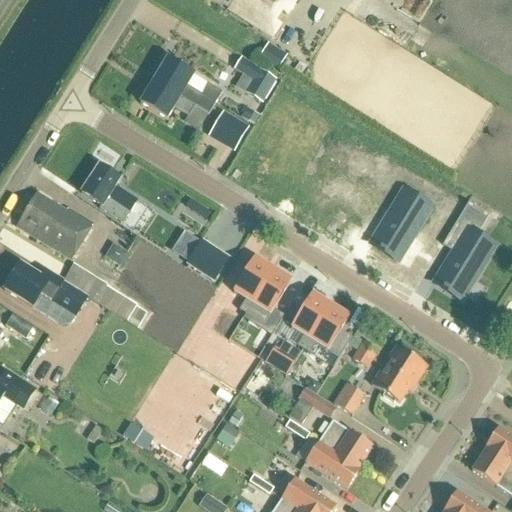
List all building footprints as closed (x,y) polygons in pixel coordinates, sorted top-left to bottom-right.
[(210,0),(228,11),(227,12),(273,41),(298,0),(210,0)] [(167,61),(153,84),(184,103),(193,109),(209,119),(216,109),(224,96),(195,79),(167,61)] [(254,84),(248,95),(263,104),(276,83),(242,62),(235,73),(254,84)] [(153,84),(139,105),(167,123),(175,111),(178,112),(203,128),(209,119),(193,109),(184,103),(153,84)] [(247,111),(241,121),(253,128),(259,119),(247,111)] [(225,115),(210,140),(234,155),(250,130),(225,115)] [(123,227),(138,204),(118,191),(123,183),(98,166),(79,196),(102,211),(100,215),(110,222),(112,220),(123,227)] [(66,215),(37,197),(16,231),(71,264),(93,228),(67,212),(66,215)] [(374,243),(371,248),(397,263),(399,259),(427,216),(401,200),(374,243)] [(0,249),(41,275),(50,261),(0,229),(0,249)] [(437,283),(434,287),(460,303),(462,299),(490,256),(464,240),(437,283)] [(202,241),(187,265),(214,283),(230,259),(202,241)] [(245,318),(272,273),(254,261),(233,296),(245,303),(238,314),(245,318)] [(136,311),(138,307),(75,267),(65,283),(128,323),(136,311)] [(43,281),(21,268),(5,293),(32,311),(41,297),(70,314),(76,318),(87,301),(47,275),(43,281)] [(291,284),(272,273),(245,318),(263,329),(273,313),(291,284)] [(301,353),(330,308),(311,297),(290,332),(303,339),(296,350),(301,353)] [(348,320),(330,308),(301,353),(308,357),(315,347),(327,354),(338,361),(351,341),(340,334),(348,320)] [(140,331),(148,319),(136,311),(128,323),(140,331)] [(5,329),(25,342),(32,332),(12,318),(5,329)] [(358,353),(373,363),(380,353),(364,343),(358,353)] [(382,369),(414,391),(427,370),(395,350),(382,369)] [(273,352),(265,366),(286,379),(295,365),(273,352)] [(368,371),(373,363),(358,353),(353,362),(368,371)] [(414,391),(382,369),(369,388),(383,397),(382,400),(393,408),(395,405),(399,408),(406,396),(410,397),(414,391)] [(0,383),(0,382),(0,407),(4,401),(23,414),(36,393),(6,374),(0,383)] [(351,419),(359,407),(365,398),(346,386),(333,406),(351,419)] [(301,428),(313,410),(329,421),(335,412),(307,393),(301,402),(289,420),(301,428)] [(234,413),(228,424),(235,428),(242,417),(234,413)] [(295,437),(300,428),(290,422),(285,430),(295,437)] [(317,447),(358,475),(359,474),(358,474),(372,452),(332,424),(317,447)] [(95,428),(86,441),(94,446),(102,433),(95,428)] [(310,435),(300,428),(295,437),(305,443),(310,435)] [(485,451),(511,468),(511,441),(497,432),(485,451)] [(346,494),(358,475),(317,447),(309,459),(304,466),(310,470),(346,494)] [(511,501),(511,499),(511,468),(485,451),(484,451),(485,452),(485,453),(471,474),(511,501)] [(258,492),(264,484),(253,477),(248,485),(258,492)] [(281,502),(296,511),(333,511),(335,510),(293,483),(281,502)] [(274,491),(264,484),(258,492),(269,499),(274,491)] [(444,511),(481,511),(455,495),(444,511)] [(206,497),(199,509),(204,511),(225,511),(227,511),(206,497)] [(296,511),(281,502),(274,511),(296,511)]
